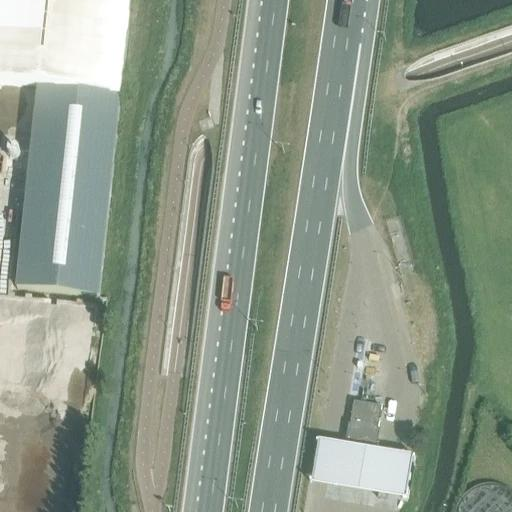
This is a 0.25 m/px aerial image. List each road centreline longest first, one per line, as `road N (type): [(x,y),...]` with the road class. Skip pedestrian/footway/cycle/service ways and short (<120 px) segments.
road 1 (primary): [(276,0),(209,511)]
road 2 (primary): [(270,511),(329,122)]
road 3 (primary): [(329,122),(347,0)]
